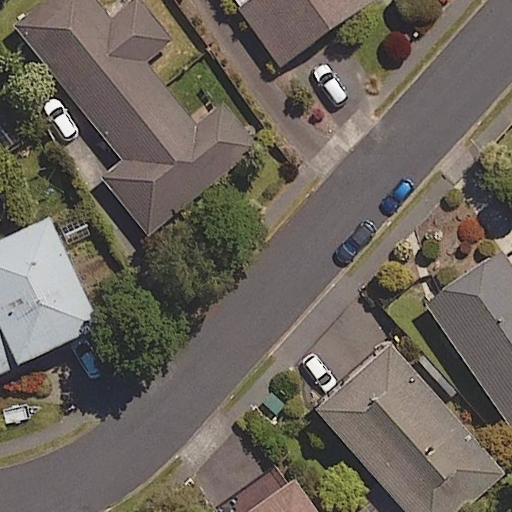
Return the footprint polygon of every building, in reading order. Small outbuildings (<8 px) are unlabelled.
[(129,0),(110,15),(98,0),(54,0),(18,29),(119,158),(99,173),(146,233),(255,148),(217,99),(189,120),(143,62),(170,41),(138,0),(129,0)] [(365,0),(248,0),(237,8),(277,64),(365,0)] [(0,369),(95,324),(44,218),(0,238),(0,369)] [(511,276),(493,251),(422,306),(511,424),(511,276)] [(455,511),(502,468),(384,343),(312,411),(407,511),(455,511)] [(314,511),(289,476),(237,511),(314,511)]
